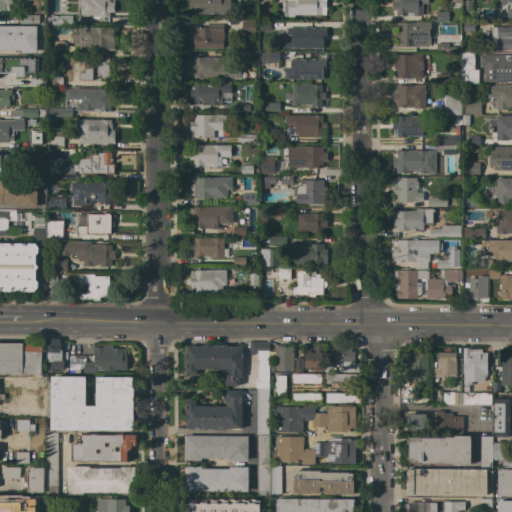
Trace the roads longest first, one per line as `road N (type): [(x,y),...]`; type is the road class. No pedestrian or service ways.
road 1 (residential): [(379,511),(379,352),(360,251),(357,0)]
road 2 (residential): [(156,511),(156,0)]
road 3 (tertiary): [(511,322),(18,319)]
